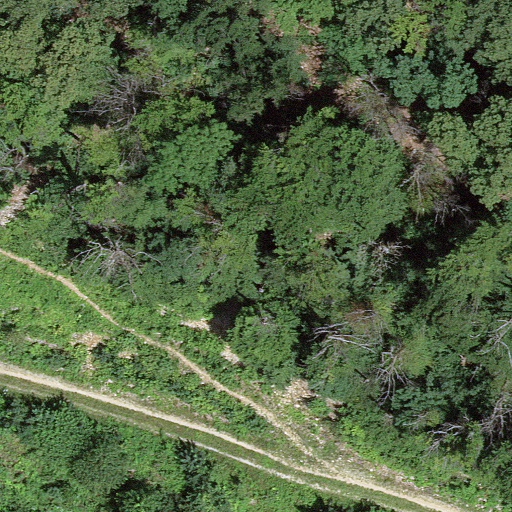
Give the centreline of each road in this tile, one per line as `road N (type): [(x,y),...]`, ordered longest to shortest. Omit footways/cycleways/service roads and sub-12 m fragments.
road 1 (track): [(416,511),(0,371)]
road 2 (track): [(347,487),(200,357),(0,255)]
